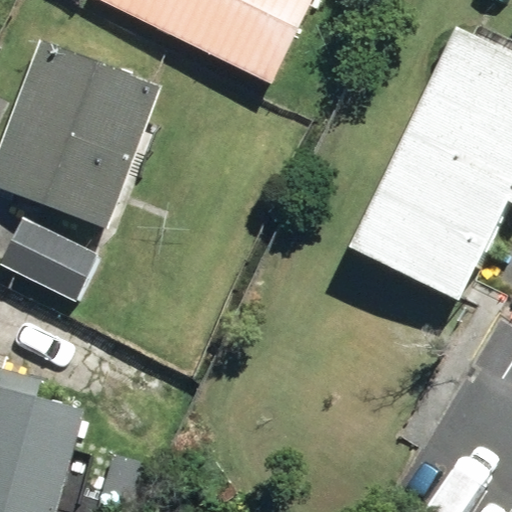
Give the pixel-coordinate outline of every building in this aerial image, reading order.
[(97,0),(96,5),(278,98),(328,0),(97,0)] [(511,4),(511,0),(486,0),(509,11),(511,4)] [(511,44),(475,28),(365,258),(466,306),(511,211),(511,44)] [(0,173),(0,199),(114,245),(169,100),(46,54),(0,173)] [(3,274),(80,312),(103,267),(26,228),(3,274)] [(0,511),(58,511),(85,416),(36,402),(42,384),(0,372),(0,511)] [(123,511),(131,511),(143,467),(113,458),(100,505),(123,511)]
